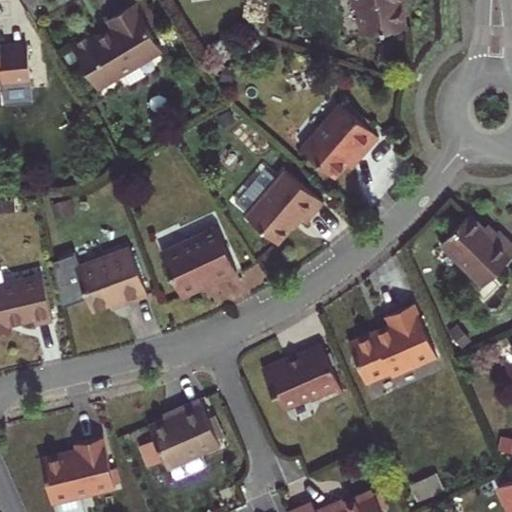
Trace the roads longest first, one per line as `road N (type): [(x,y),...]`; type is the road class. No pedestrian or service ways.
road 1 (residential): [(209,336),(295,295),(361,247),(465,140)]
road 2 (residential): [(0,393),(209,336)]
road 3 (residential): [(209,336),(272,472)]
